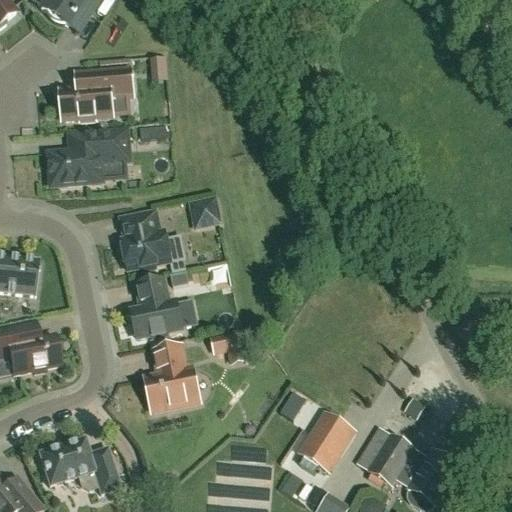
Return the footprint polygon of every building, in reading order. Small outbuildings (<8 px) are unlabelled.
[(0,0),(0,31),(5,27),(6,23),(15,16),(6,3),(8,1),(6,0),(0,0)] [(47,0),(40,13),(44,15),(45,18),(47,21),(50,23),(53,25),(56,27),(59,28),(62,28),(64,28),(78,36),(99,0),(47,0)] [(76,76),(77,92),(60,94),(62,125),(80,123),(80,126),(95,125),(95,122),(112,121),(111,102),(133,100),(130,72),(76,76)] [(133,121),(132,104),(120,104),(121,122),(133,121)] [(67,140),(68,156),(49,158),(51,182),(59,189),(101,186),(100,166),(128,164),(126,135),(67,140)] [(192,213),(215,230),(220,229),(215,203),(191,208),(192,213)] [(126,244),(122,245),(122,247),(118,250),(121,263),(125,264),(127,274),(142,271),(143,274),(155,272),(155,269),(185,262),(181,244),(167,247),(165,236),(159,237),(155,215),(121,222),(126,244)] [(0,296),(35,300),(39,265),(0,260),(0,296)] [(186,277),(171,280),(173,291),(189,288),(186,277)] [(132,314),(134,324),(131,327),(133,338),(136,339),(137,343),(152,340),(152,342),(167,339),(166,337),(181,334),(176,306),(168,307),(163,283),(137,288),(142,312),(132,314)] [(54,339),(38,343),(35,327),(5,333),(0,333),(0,357),(1,362),(9,361),(13,379),(32,375),(33,378),(46,375),(45,372),(60,369),(58,357),(60,353),(59,346),(55,343),(54,339)] [(213,344),(216,361),(247,355),(244,338),(213,344)] [(154,380),(145,382),(152,416),(199,406),(192,372),(185,373),(180,350),(154,355),(158,374),(160,375),(160,377),(158,381),(155,381),(154,380)] [(326,417),(299,459),(328,477),(355,435),(326,417)] [(433,511),(435,510),(437,511),(449,491),(460,473),(433,455),(428,463),(392,440),(380,458),(368,451),(357,469),(369,476),(368,477),(371,478),(385,487),(392,491),(396,485),(411,494),(408,498),(408,503),(410,507),(413,510),(416,511),(433,511)] [(80,490),(89,495),(98,492),(100,499),(120,493),(107,452),(89,458),(84,442),(38,457),(49,490),(78,481),(80,490)] [(16,481),(5,490),(0,484),(0,511),(41,511),(27,495),(16,481)] [(349,511),(350,510),(328,497),(318,511),(349,511)]
